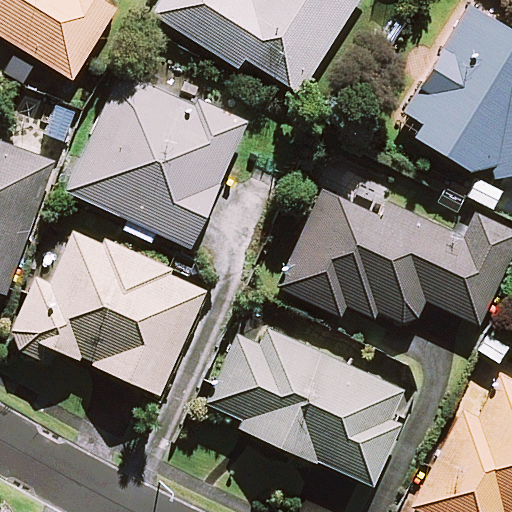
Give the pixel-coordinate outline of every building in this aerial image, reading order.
[(0,0),(0,35),(69,77),(112,7),(99,0),(0,0)] [(352,0),(159,0),(151,14),(234,66),(240,56),(296,91),(352,0)] [(413,136),(466,168),(485,160),(489,179),(511,172),(511,24),(508,31),(465,5),(400,110),(421,123),(413,136)] [(241,124),(118,70),(65,191),(187,245),(241,124)] [(52,164),(0,144),(0,291),(2,292),(52,164)] [(393,320),(411,320),(419,316),(427,300),(478,323),(511,248),(511,230),(465,209),(453,236),(380,202),(375,213),(320,188),(275,285),(337,314),(340,307),(366,319),(370,310),(393,320)] [(203,287),(71,228),(48,281),(34,275),(4,342),(46,361),(53,346),(156,392),(203,287)] [(408,393),(240,320),(203,402),(238,418),(235,425),(369,484),(408,393)] [(511,511),(511,377),(499,370),(475,416),(461,408),(409,505),(422,511),(511,511)]
